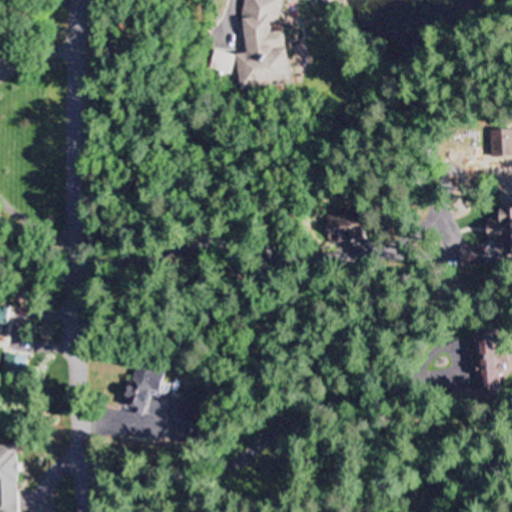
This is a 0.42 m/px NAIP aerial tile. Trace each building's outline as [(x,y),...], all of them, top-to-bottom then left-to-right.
[(292,83),(286,28),(284,29),(280,0),(241,0),(247,50),(210,54),(212,72),(235,70),(237,89),(292,83)] [(511,247),(511,206),(501,206),(501,218),(488,218),(488,247),(511,247)] [(358,209),(321,217),(327,245),(364,237),(358,209)] [(9,305),(0,303),(0,334),(4,335),(9,305)] [(505,333),(471,332),(470,396),(503,396),(505,333)] [(163,370),(134,363),(123,408),(145,413),(150,390),(158,392),(163,370)] [(199,437),(195,391),(171,394),(176,439),(199,437)] [(0,444),(0,511),(19,511),(17,444),(0,444)]
